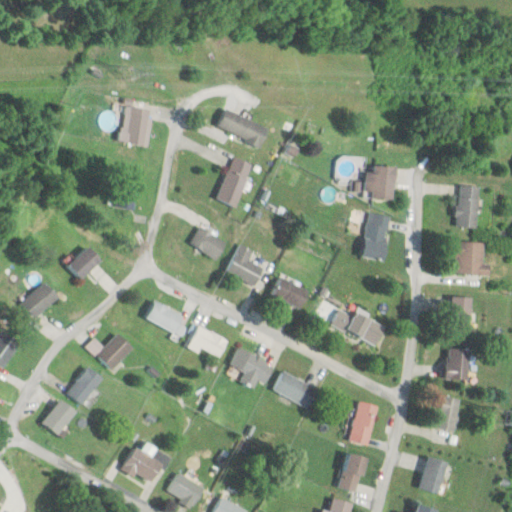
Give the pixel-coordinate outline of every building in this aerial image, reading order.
[(154,109),(125,104),(119,141),(147,146),(154,109)] [(269,127),(226,108),(218,126),(262,145),(269,127)] [(215,198),(234,207),(253,164),(235,156),(215,198)] [(371,198),(394,198),(394,165),(371,165),(371,198)] [(138,182),(119,178),(113,205),(132,210),(138,182)] [(480,185),(457,185),(456,227),(478,227),(480,185)] [(390,215),(367,212),(362,258),(384,260),(390,215)] [(213,260),(225,243),(200,225),(188,242),(213,260)] [(485,242),(455,241),(454,273),(491,275),(491,263),(484,263),(485,242)] [(252,249),(237,243),(225,272),(255,284),(262,267),(247,261),(252,249)] [(101,259),(87,245),(67,265),(82,279),(101,259)] [(298,308),(308,290),(280,276),(270,294),(298,308)] [(59,297),(45,282),(21,302),(35,318),(59,297)] [(471,296),(450,296),(450,331),(471,331),(471,296)] [(179,335),(188,318),(154,300),(145,317),(179,335)] [(330,324),(376,345),(385,326),(354,311),(352,316),(337,309),(330,324)] [(189,342),(216,359),(227,341),(200,325),(189,342)] [(0,364),(4,367),(24,339),(7,327),(0,335),(0,364)] [(86,345),(111,370),(134,347),(119,332),(104,347),(94,337),(86,345)] [(256,380),(265,383),(274,363),(237,347),(230,364),(244,371),(239,381),(253,387),(256,380)] [(468,379),(469,349),(446,348),(446,379),(468,379)] [(103,378),(88,365),(67,391),(82,403),(103,378)] [(272,389),(306,408),(317,389),(282,369),(272,389)] [(455,431),(459,398),(441,395),(436,428),(455,431)] [(77,412),(60,399),(42,422),(59,435),(77,412)] [(348,440),(367,446),(379,406),(359,400),(348,440)] [(149,484),(163,463),(136,446),(123,467),(149,484)] [(366,457),(348,452),(337,487),(355,492),(366,457)] [(448,462),(427,456),(418,487),(439,493),(448,462)] [(168,490),(193,506),(205,488),(179,472),(168,490)] [(246,511),(247,511),(220,496),(211,511),(246,511)] [(351,511),(354,505),(334,497),(328,511),(351,511)]
